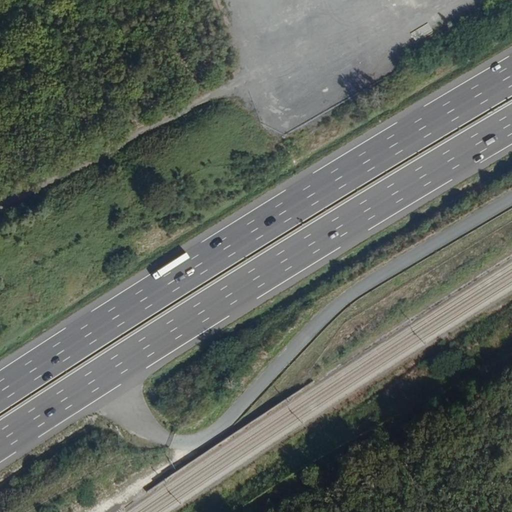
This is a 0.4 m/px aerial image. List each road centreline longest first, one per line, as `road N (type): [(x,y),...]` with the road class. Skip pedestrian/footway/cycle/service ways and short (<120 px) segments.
road 1 (motorway): [(0,443),(511,124)]
road 2 (motorway): [(511,74),(0,391)]
